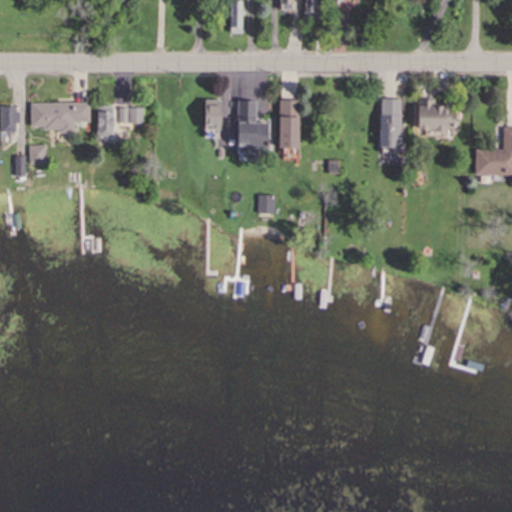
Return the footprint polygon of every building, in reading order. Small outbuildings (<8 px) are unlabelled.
[(293,12),(293,0),(280,0),(280,12),(293,12)] [(320,0),(308,0),(308,15),(321,15),(320,0)] [(243,36),(243,3),(230,3),(230,36),(243,36)] [(205,141),(221,141),(221,102),(205,102),(205,141)] [(238,102),(237,151),(268,152),(269,124),(256,124),(257,103),(238,102)] [(279,150),(299,150),(299,102),(279,102),(279,150)] [(400,102),(381,102),(381,143),(400,143),(400,102)] [(90,105),(31,105),(30,130),(90,130),(90,105)] [(455,132),(455,107),(419,107),(419,132),(455,132)] [(20,133),(20,108),(0,108),(0,133),(20,133)] [(98,141),(114,141),(114,108),(98,108),(98,141)] [(143,128),(143,111),(118,111),(118,128),(143,128)] [(511,129),(503,130),(503,152),(475,152),(475,177),(511,177),(511,129)]
